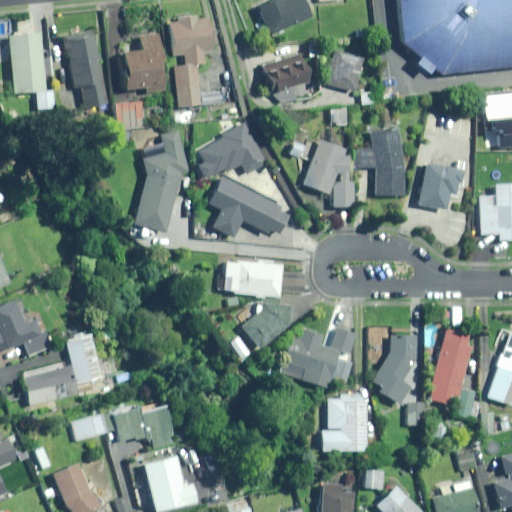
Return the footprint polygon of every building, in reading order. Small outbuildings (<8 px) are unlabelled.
[(306,19),(297,0),(273,0),(256,8),(269,36),(306,19)] [(511,0),(391,0),(396,41),(434,73),(511,64),(511,0)] [(205,93),(196,94),(192,66),(201,64),(200,53),(208,52),(203,20),(192,21),(191,15),(162,19),(167,57),(179,55),(181,66),(168,68),(174,109),(197,106),(198,108),(207,107),(205,93)] [(37,60),(34,34),(2,38),(9,94),(41,90),(39,78),(48,76),(46,59),(37,60)] [(102,104),(86,34),(59,41),(70,89),(75,88),(80,110),(102,104)] [(155,62),(151,35),(132,37),(134,51),(115,54),(118,74),(115,74),(117,92),(145,88),(144,84),(154,82),(151,62),(155,62)] [(362,69),(356,68),(358,57),(329,51),(322,87),(351,93),(353,81),(359,82),(362,69)] [(306,92),(296,61),(257,73),(266,104),(306,92)] [(377,104),(376,92),(357,94),(358,106),(377,104)] [(50,93),(33,94),(34,111),(50,110),(50,93)] [(138,128),(135,103),(110,106),(113,131),(138,128)] [(476,113),(472,113),(472,123),(482,123),(483,108),(476,108),(476,113)] [(345,126),(345,109),(329,110),(330,127),(345,126)] [(182,114),(171,114),(172,124),(183,124),(182,114)] [(198,161),(194,163),(201,178),(210,174),(212,178),(235,166),(241,176),(261,166),(238,123),(216,135),(218,138),(193,151),(198,161)] [(182,171),(171,131),(153,136),(157,153),(135,159),(140,176),(126,226),(160,235),(176,173),(182,171)] [(398,196),(396,131),(368,132),(369,152),(349,153),(350,169),(371,168),(373,198),(398,196)] [(329,183),(327,208),(339,208),(348,208),(349,157),(342,157),(338,157),(340,152),(315,143),(298,185),(323,194),(331,176),(332,173),(337,173),(337,183),(329,183)] [(452,197),(454,186),(457,187),(460,172),(456,172),(422,165),(413,207),(442,213),(445,195),(452,197)] [(286,214),(216,179),(203,205),(216,211),(207,229),(229,240),(238,222),(261,234),(273,240),(286,214)] [(511,241),(511,184),(489,186),(490,197),(475,197),(476,236),(493,235),(493,242),(511,241)] [(219,262),(218,290),(226,291),(226,295),(273,297),(275,265),(219,262)] [(16,320),(9,302),(0,305),(0,351),(18,344),(23,357),(49,347),(42,330),(35,333),(28,316),(16,320)] [(237,328),(254,350),(284,327),(286,306),(257,303),(256,313),(237,328)] [(352,336),(331,329),(325,349),(316,346),(319,337),(298,331),(295,342),(286,339),(275,374),(324,389),(327,379),(342,384),(348,364),(333,359),(336,352),(346,355),(352,336)] [(468,336),(439,330),(424,401),(444,405),(448,406),(446,416),(472,421),(475,405),(468,404),(470,394),(456,391),(468,336)] [(511,336),(503,333),(491,369),(482,398),(509,407),(511,398),(511,336)] [(246,353),(234,337),(225,344),(237,360),(246,353)] [(98,378),(87,338),(63,344),(74,385),(98,378)] [(399,384),(411,363),(411,339),(385,338),(384,353),(368,383),(376,388),(373,394),(396,406),(406,388),(399,384)] [(71,394),(64,367),(17,379),(24,407),(71,394)] [(361,452),(362,396),(336,395),(336,400),(323,400),(322,432),(316,432),(316,452),(361,452)] [(419,404),(404,404),(403,426),(418,427),(419,404)] [(99,419),(103,433),(104,433),(112,431),(115,443),(142,436),(146,450),(179,441),(177,432),(168,434),(161,408),(134,415),(133,410),(99,419)] [(103,433),(99,419),(98,416),(67,424),(72,442),(103,434),(103,433)] [(440,424),(431,423),(429,438),(439,439),(440,424)] [(0,466),(11,462),(1,441),(0,441),(0,466)] [(46,467),(38,448),(30,452),(38,470),(46,467)] [(511,511),(511,454),(497,458),(503,481),(489,484),(496,510),(506,507),(506,511),(511,511)] [(177,487),(169,457),(138,466),(149,511),(156,511),(191,503),(186,485),(177,487)] [(94,511),(95,511),(71,465),(48,477),(65,511),(94,511)] [(379,490),(379,472),(362,471),(361,489),(379,490)] [(437,488),(439,498),(427,501),(430,511),(470,511),(468,500),(463,481),(437,488)] [(417,511),(391,485),(370,507),(375,511),(417,511)] [(348,511),(349,492),(318,491),(317,511),(348,511)] [(247,511),(246,503),(222,509),(223,511),(247,511)]
